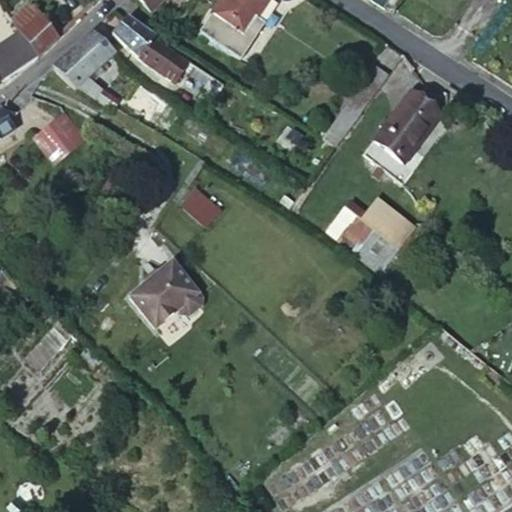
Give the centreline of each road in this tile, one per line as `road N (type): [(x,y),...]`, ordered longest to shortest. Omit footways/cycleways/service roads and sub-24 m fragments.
road 1 (residential): [(342,0),(511,107)]
road 2 (residential): [(0,98),(114,0)]
